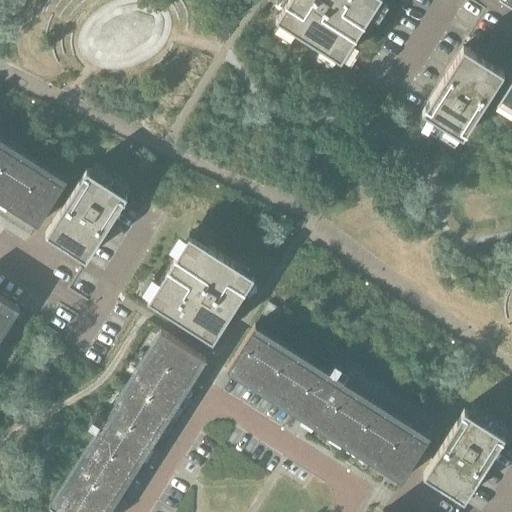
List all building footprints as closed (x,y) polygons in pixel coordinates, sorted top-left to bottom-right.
[(342,55),(369,13),(377,0),(285,0),(280,9),(275,17),(278,19),(294,30),(321,46),(337,57),(340,59),(342,55)] [(421,110),(425,112),(459,134),(462,136),(494,86),(503,71),(497,67),(493,73),(488,70),(473,60),(477,54),(463,45),(421,110)] [(511,76),(502,92),(496,101),(497,102),(501,97),(511,103),(511,76)] [(0,193),(40,219),(37,224),(45,212),(67,178),(66,177),(63,182),(0,142),(0,193)] [(127,193),(124,191),(90,169),(86,167),(54,217),(45,232),(51,236),(55,230),(61,233),(75,243),(71,249),(85,258),(127,193)] [(234,262),(208,245),(192,235),(189,233),(187,236),(176,252),(160,278),(149,294),(147,297),(173,314),(212,339),(249,281),(254,274),(250,272),(234,262)] [(0,327),(14,305),(19,308),(20,307),(0,294),(0,327)] [(261,312),(262,312),(275,321),(282,309),(269,301),(261,312)] [(334,361),(330,369),(326,375),(253,328),(256,323),(255,322),(225,369),(226,369),(230,364),(316,419),(312,424),(314,425),(317,420),(403,474),(400,480),(401,480),(420,451),(431,434),(430,433),(426,438),(340,383),(344,378),(336,373),(341,365),(334,361)] [(207,357),(161,327),(160,329),(165,332),(110,418),(105,415),(100,422),(97,420),(92,417),(88,424),(94,427),(101,432),(55,506),(50,502),(49,504),(62,511),(101,511),(145,443),(151,446),(152,445),(146,442),(201,355),(206,358),(207,357)] [(504,433),(501,431),(467,410),(464,408),(432,458),(422,472),(429,476),(433,470),(437,473),(453,483),(449,489),(463,498),(504,433)]
